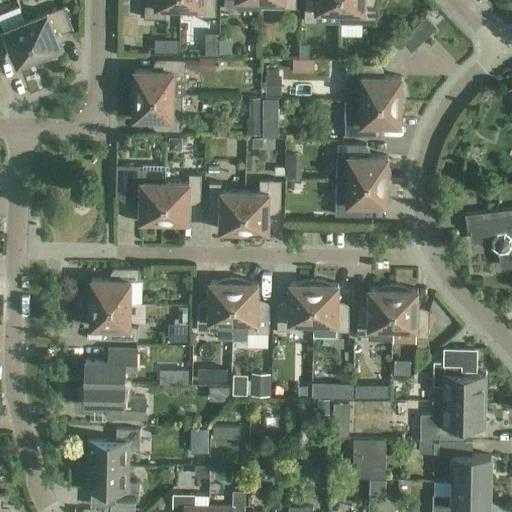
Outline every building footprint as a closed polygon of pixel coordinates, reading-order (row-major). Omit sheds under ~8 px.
[(166,7),(180,7),(180,0),(144,0),(144,18),(165,18),(166,7)] [(180,0),(180,7),(204,8),(203,16),(216,16),(216,0),(180,0)] [(304,0),(304,22),(339,22),(340,22),(340,0),(304,0)] [(340,0),(340,22),(376,23),(376,0),(340,0)] [(61,33),(61,32),(72,28),(63,5),(25,20),(39,55),(61,46),(58,39),(59,39),(60,38),(60,37),(61,36),(61,35),(61,34),(61,33)] [(426,16),(401,40),(411,50),(436,26),(426,16)] [(13,57),(14,57),(17,64),(39,55),(25,20),(0,30),(0,56),(8,53),(9,55),(11,56),(13,57)] [(164,38),(155,38),(155,52),(164,52),(164,38)] [(308,57),(309,45),(300,45),(299,57),(308,57)] [(332,49),(312,50),(313,62),(332,61),(332,49)] [(199,70),(215,71),(216,57),(200,57),(199,59),(187,59),(187,67),(199,67),(199,70)] [(130,89),(130,93),(183,95),(185,95),(185,80),(186,59),(158,58),(158,70),(135,69),(134,79),(132,82),(130,89)] [(346,63),(346,99),(405,100),(405,97),(403,89),(401,86),(401,76),(378,76),(378,64),(346,63)] [(180,130),(180,118),(182,118),(183,95),(130,93),(130,97),(132,104),(134,108),(133,117),(157,118),(156,130),(180,130)] [(346,99),(345,135),(377,136),(377,124),(400,124),(400,114),(402,111),(404,104),(405,100),(346,99)] [(247,117),(247,134),(261,134),(260,117),(247,117)] [(336,143),(336,179),(391,180),(391,176),(389,169),(387,166),(388,156),(364,155),(365,143),(336,143)] [(160,224),(164,224),(165,181),(165,167),(141,167),(141,164),(116,164),(115,196),(129,196),(141,196),(140,220),(150,220),(153,222),(160,224)] [(188,181),(165,181),(164,224),(168,224),(175,222),(178,220),(188,221),(189,197),(201,198),(201,174),(189,173),(188,181)] [(259,191),(245,190),(244,234),(248,234),(255,232),(258,230),(268,230),(268,207),(280,207),(281,180),(259,179),(259,191)] [(336,179),(335,215),(363,215),(363,203),(386,204),(387,194),(389,191),(391,184),(391,180),(336,179)] [(240,233),(244,234),(245,190),(221,190),(221,182),(209,182),(208,206),(220,206),(220,229),(230,229),(233,231),(240,233)] [(511,208),(466,214),(468,229),(471,229),(472,237),(474,239),(476,241),(491,239),(491,240),(492,245),(496,249),(499,251),(501,264),(502,266),(504,267),(511,266),(511,208)] [(87,299),(87,302),(130,303),(131,280),(139,280),(139,267),(115,267),(115,279),(91,278),(91,288),(89,291),(87,299)] [(217,339),(232,339),(234,277),(230,277),(223,279),(219,281),(210,281),(209,304),(197,304),(197,331),(217,332),(217,339)] [(248,332),(269,333),(269,305),(257,305),(258,282),(248,281),(245,279),(237,277),(234,277),(232,339),(244,339),(248,336),(248,332)] [(289,321),(313,322),(314,279),(310,279),(303,281),(299,282),(290,282),(289,305),(277,305),(277,329),(289,329),(289,321)] [(317,279),(314,279),(313,322),(313,336),(336,336),(336,330),(349,331),(349,307),(337,306),(338,283),(328,283),(325,281),(317,279)] [(357,335),(369,335),(392,335),(392,332),(393,332),(394,284),(390,284),(383,286),(379,288),(369,288),(369,311),(357,311),(357,335)] [(397,285),(394,284),(393,332),(416,332),(416,336),(429,336),(429,312),(417,312),(418,289),(408,289),(405,287),(397,285)] [(87,306),(88,310),(89,313),(91,317),(90,326),(114,327),(113,339),(137,339),(138,327),(130,327),(130,303),(87,302),(87,306)] [(168,340),(186,340),(186,323),(168,323),(168,340)] [(437,327),(436,347),(446,347),(447,328),(437,327)] [(85,360),(85,382),(125,383),(125,369),(136,370),(137,349),(108,348),(108,360),(85,360)] [(444,385),(444,400),(484,401),(485,374),(464,374),(464,368),(475,369),(475,349),(445,349),(445,362),(434,362),(433,385),(444,385)] [(254,372),(252,394),(272,395),(273,373),(254,372)] [(389,398),(389,380),(381,380),(381,384),(376,384),(376,398),(389,398)] [(84,401),(84,405),(107,405),(107,417),(145,418),(145,397),(124,397),(125,383),(85,382),(85,385),(79,388),(79,398),(84,401)] [(444,400),(432,400),(432,414),(420,414),(420,440),(432,440),(432,438),(463,438),(463,426),(484,427),(484,401),(444,400)] [(87,439),(87,464),(129,465),(129,449),(140,449),(140,429),(116,428),(116,440),(87,439)] [(385,477),(386,438),(370,438),(369,477),(385,477)] [(453,465),(452,480),(491,481),(491,455),(465,454),(465,441),(439,440),(438,465),(453,465)] [(87,464),(86,489),(115,489),(114,502),(138,502),(139,481),(129,481),(129,465),(87,464)] [(433,494),(432,511),(463,511),(464,506),(490,507),(491,481),(452,480),(452,495),(433,494)] [(232,506),(208,506),(208,511),(244,511),(245,491),(233,490),(232,506)] [(208,511),(208,506),(207,506),(208,495),(194,494),(173,494),(172,511),(208,511)]
